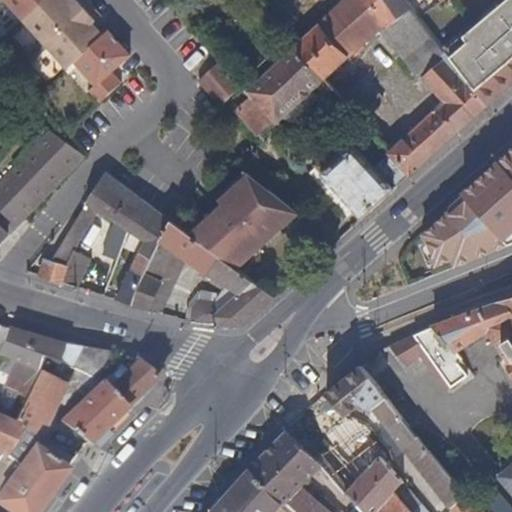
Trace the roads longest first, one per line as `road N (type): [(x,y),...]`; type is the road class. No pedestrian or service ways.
road 1 (residential): [(0,285),(178,76),(111,0)]
road 2 (secondary): [(511,125),(302,313)]
road 3 (residential): [(0,298),(247,380)]
road 4 (residential): [(302,313),(366,324),(511,265)]
road 5 (secondary): [(247,380),(172,440),(112,511)]
road 6 (secondary): [(159,511),(213,444),(247,380)]
